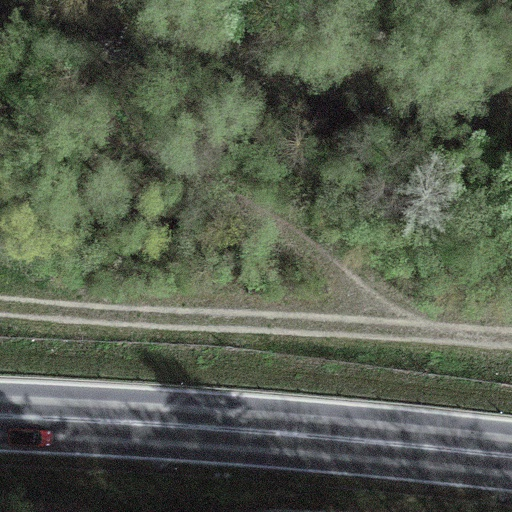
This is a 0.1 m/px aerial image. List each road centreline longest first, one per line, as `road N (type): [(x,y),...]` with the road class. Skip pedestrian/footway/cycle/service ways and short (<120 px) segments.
road 1 (motorway): [(511,457),(0,417)]
road 2 (track): [(511,337),(0,306)]
